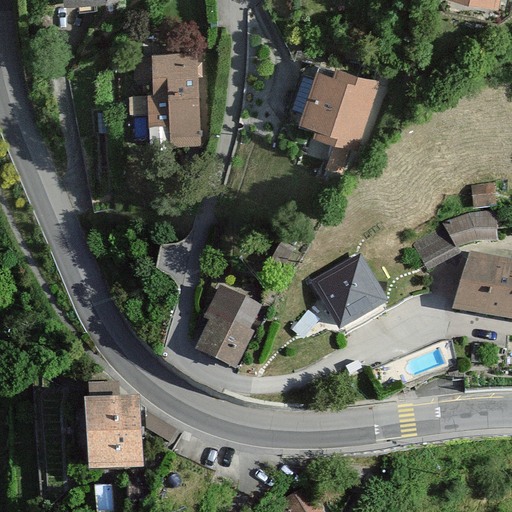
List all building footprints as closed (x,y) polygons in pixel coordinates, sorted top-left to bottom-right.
[(192,54),(155,55),(157,95),(149,96),(150,123),(173,122),(174,140),(196,139),(192,54)] [(331,74),(318,70),(303,119),(319,124),(316,133),(338,140),(329,168),(345,173),(374,80),(333,67),(331,74)] [(496,186),(475,187),(475,206),(496,206),(496,186)] [(447,226),(417,244),(426,261),(455,245),(476,239),(494,239),(495,214),(473,215),(447,226)] [(283,241),(270,263),(288,273),(301,251),(283,241)] [(311,280),(336,328),(386,302),(361,254),(311,280)] [(511,263),(471,256),(456,311),(511,324),(511,263)] [(254,308),(219,291),(204,321),(210,324),(197,351),(233,368),(249,335),(243,332),(254,308)] [(132,405),(82,407),(84,469),(135,467),(132,405)] [(316,511),(302,488),(277,504),(281,511),(316,511)]
